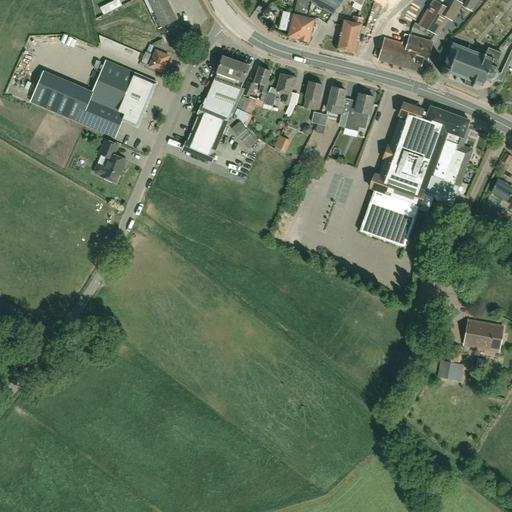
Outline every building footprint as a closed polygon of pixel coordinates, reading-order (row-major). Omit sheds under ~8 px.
[(118,0),(116,0),(108,5),(111,11),(121,5),(118,0)] [(146,0),(144,1),(158,29),(176,20),(166,0),(146,0)] [(297,0),(297,2),(306,7),(316,13),(320,7),(333,14),(341,0),(297,0)] [(422,20),(419,25),(436,34),(445,18),(451,21),(454,17),(461,4),(454,0),(434,0),(433,1),(422,20)] [(466,0),(462,6),(471,12),(479,0),(466,0)] [(276,16),(274,25),(279,27),(278,29),(289,32),(288,37),(290,37),(290,39),(296,41),(296,39),(299,40),(306,7),(297,2),(295,10),(294,15),(291,14),(282,12),(281,18),(276,16)] [(306,7),(299,40),(309,42),(315,17),(327,24),(333,14),(320,7),(316,13),(306,7)] [(356,24),(358,18),(354,17),(352,23),(343,21),(337,49),(335,48),(335,49),(345,52),(348,39),(350,40),(354,24),(356,24)] [(348,39),(345,52),(354,54),(355,53),(354,53),(363,19),(358,18),(356,24),(354,24),(350,40),(348,39)] [(385,39),(379,60),(419,71),(423,58),(427,59),(432,42),(419,39),(409,36),(406,45),(385,39)] [(501,73),(500,73),(501,73),(501,72),(499,72),(497,67),(499,66),(497,65),(502,52),(499,51),(489,47),(487,51),(478,47),(477,50),(477,49),(476,51),(469,48),(471,44),(470,43),(468,48),(453,42),(441,73),(448,76),(449,76),(450,73),(457,76),(455,80),(457,81),(459,77),(465,79),(465,81),(466,81),(465,84),(473,87),(475,83),(484,86),(486,79),(490,81),(490,83),(492,83),(492,81),(496,79),(497,80),(498,80),(501,73)] [(498,80),(498,81),(500,81),(501,82),(511,58),(511,48),(501,73),(498,80)] [(168,58),(156,53),(150,65),(163,70),(168,58)] [(211,86),(202,107),(229,118),(229,117),(231,119),(235,111),(244,89),(241,88),(249,65),(241,62),(223,56),(211,86)] [(144,113),(157,83),(106,61),(90,100),(84,97),(75,120),(115,138),(122,121),(138,128),(142,118),(143,118),(145,113),(144,113)] [(268,93),(266,92),(270,80),(268,79),(271,72),(260,67),(254,82),(262,85),(259,92),(263,94),(260,101),(264,103),(268,93)] [(289,106),(290,103),(292,95),(290,95),(292,84),(293,85),(295,78),(289,76),(289,77),(281,75),(277,91),(285,93),(283,101),(282,105),(289,106)] [(243,94),(243,95),(249,97),(249,98),(255,85),(248,81),(243,94)] [(306,99),(304,108),(311,109),(313,100),(318,102),(322,85),(309,82),(305,99),(306,99)] [(328,111),(341,114),(342,114),(345,99),(344,99),(346,91),(333,87),(329,103),(330,103),(328,111)] [(269,92),(268,93),(264,103),(263,104),(273,107),(276,94),(269,92)] [(348,115),(345,128),(353,129),(358,131),(358,127),(365,129),(367,122),(373,97),(359,94),(357,102),(353,117),(348,115)] [(248,99),(249,97),(243,95),(243,96),(242,96),(234,113),(244,124),(247,119),(249,120),(252,116),(251,115),(256,103),(248,99)] [(444,131),(450,114),(431,106),(428,113),(427,112),(426,113),(411,107),(409,105),(407,105),(404,105),(402,107),(402,109),(402,111),(379,176),(375,176),(371,187),(374,189),(359,232),(405,248),(426,191),(440,196),(445,183),(447,183),(445,189),(454,192),(457,185),(460,186),(473,150),(463,147),(466,148),(463,158),(448,152),(451,143),(453,144),(456,137),(450,135),(450,133),(444,131)] [(183,146),(182,150),(183,151),(209,162),(212,163),(216,154),(214,153),(229,118),(202,107),(200,106),(197,115),(198,115),(186,142),(185,142),(183,146)] [(314,112),(311,123),(317,124),(318,119),(321,114),(314,112)] [(318,119),(317,124),(325,126),(328,116),(321,114),(318,119)] [(463,147),(466,138),(463,137),(467,128),(469,127),(470,125),(468,122),(469,120),(450,114),(444,131),(450,133),(450,135),(456,137),(453,144),(451,143),(448,152),(463,158),(466,148),(463,147)] [(232,129),(248,148),(256,141),(240,123),(232,129)] [(274,147),(281,150),(285,152),(290,141),(280,136),(274,147)] [(101,177),(102,176),(115,181),(121,168),(122,168),(125,160),(114,155),(118,146),(106,141),(100,154),(109,158),(106,166),(99,163),(97,165),(94,172),(95,174),(101,177)] [(511,159),(505,155),(502,161),(508,164),(511,159)] [(511,193),(511,188),(498,180),(491,192),(507,202),(511,193)] [(421,282),(420,309),(437,310),(438,283),(421,282)] [(503,327),(468,321),(464,345),(499,351),(503,327)] [(446,362),(441,361),(438,378),(461,382),(464,365),(459,364),(463,347),(450,344),(446,362)] [(489,361),(478,359),(476,367),(488,370),(489,361)]
